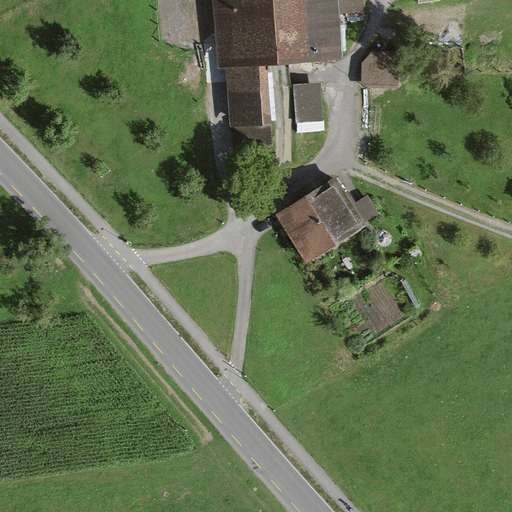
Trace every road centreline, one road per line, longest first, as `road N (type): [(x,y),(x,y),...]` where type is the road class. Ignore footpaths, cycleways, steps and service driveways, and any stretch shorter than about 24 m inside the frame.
road 1 (tertiary): [(314,511),(0,162)]
road 2 (track): [(333,155),(511,234)]
